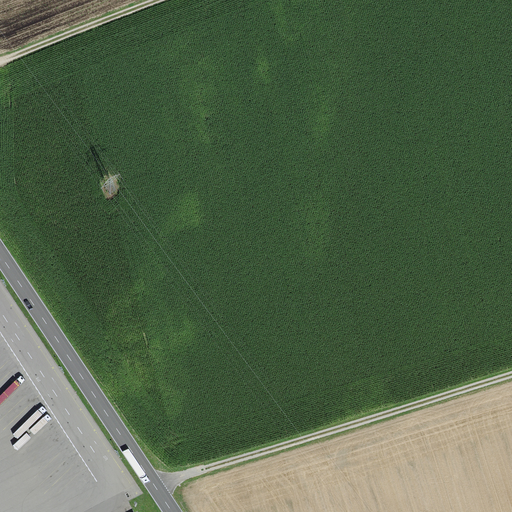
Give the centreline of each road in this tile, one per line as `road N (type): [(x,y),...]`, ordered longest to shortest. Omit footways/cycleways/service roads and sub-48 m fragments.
road 1 (track): [(156,486),(511,376)]
road 2 (primary): [(0,253),(173,511)]
road 3 (track): [(152,0),(0,58)]
